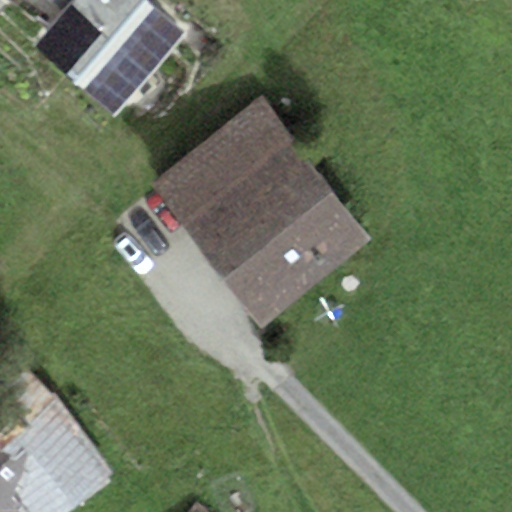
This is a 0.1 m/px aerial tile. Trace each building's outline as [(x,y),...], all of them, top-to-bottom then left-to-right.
[(114,116),(186,34),(146,0),(74,0),(64,12),(34,46),(114,116)] [(74,0),(50,0),(64,12),(74,0)] [(258,326),(372,241),(263,97),(149,182),(258,326)] [(24,369),(0,388),(0,479),(27,511),(66,511),(112,474),(24,369)] [(0,511),(27,511),(0,479),(0,511)]
